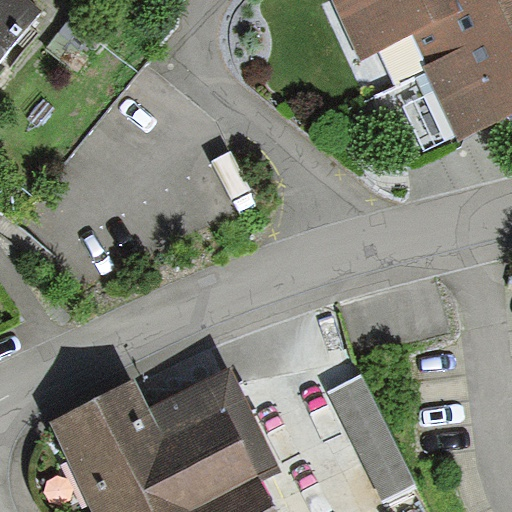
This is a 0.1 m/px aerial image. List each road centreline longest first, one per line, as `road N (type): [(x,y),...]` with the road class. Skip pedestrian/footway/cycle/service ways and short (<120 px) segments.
road 1 (residential): [(353,242),(0,394)]
road 2 (residential): [(353,242),(295,152),(194,62),(195,28),(214,0)]
road 3 (residential): [(511,206),(353,242)]
